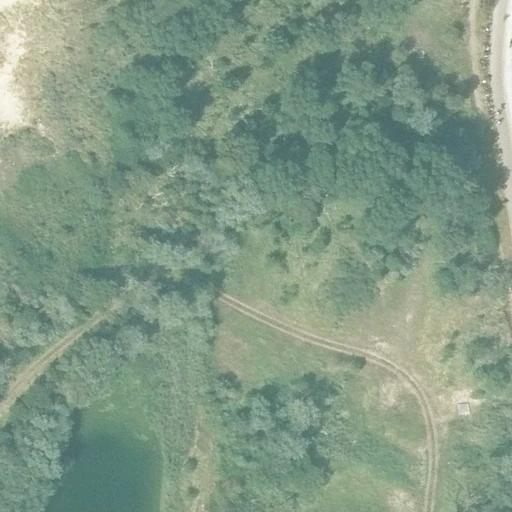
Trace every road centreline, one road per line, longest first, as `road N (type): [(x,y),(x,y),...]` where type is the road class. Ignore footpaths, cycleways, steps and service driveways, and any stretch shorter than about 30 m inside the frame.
road 1 (track): [(428,511),(443,445),(425,398),(399,368),(182,288),(158,284),(98,317),(0,410)]
road 2 (unknown): [(511,297),(465,55),(475,0)]
road 3 (track): [(399,368),(418,248)]
